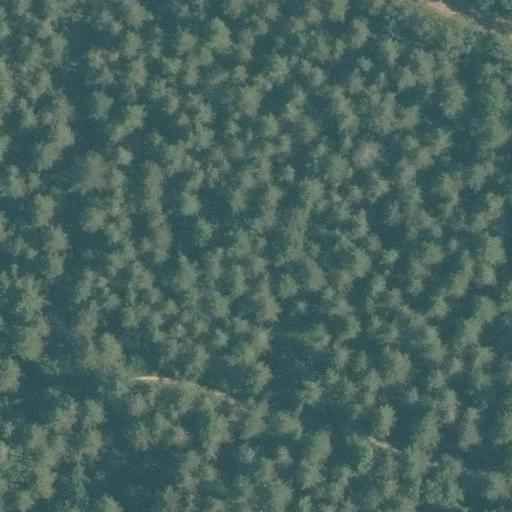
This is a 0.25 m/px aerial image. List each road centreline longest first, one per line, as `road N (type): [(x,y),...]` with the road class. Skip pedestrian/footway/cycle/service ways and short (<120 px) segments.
road 1 (track): [(77,374),(82,0)]
road 2 (track): [(0,403),(77,374),(162,373),(263,405)]
road 3 (track): [(263,405),(511,476)]
road 4 (track): [(483,468),(497,274)]
road 5 (track): [(497,274),(510,114)]
